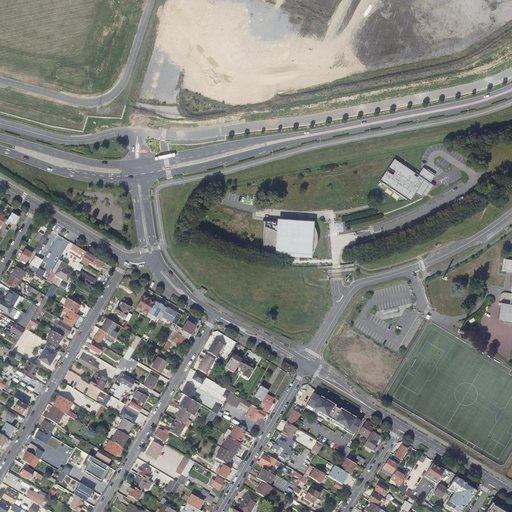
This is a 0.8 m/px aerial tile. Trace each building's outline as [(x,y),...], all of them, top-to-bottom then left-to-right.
[(415,193),(420,197),(422,194),(421,193),(422,192),(423,191),(424,192),(434,176),(423,168),(421,170),(416,178),(413,176),(415,173),(394,160),(388,168),(394,173),(392,175),(392,176),(386,171),(380,181),(407,200),(409,201),(415,193)] [(6,220),(0,230),(0,237),(2,238),(7,231),(4,229),(9,221),(14,225),(18,218),(11,213),(7,220),(6,220)] [(275,251),(274,255),(298,256),(311,257),(312,251),(313,250),(314,249),(315,248),(316,246),(316,242),(317,239),(317,236),(316,233),(316,230),(314,227),(313,225),(314,221),(277,218),(277,222),(262,221),(264,221),(262,250),(260,250),(275,251)] [(38,242),(42,235),(38,232),(34,240),(38,242)] [(77,246),(73,244),(71,248),(75,250),(74,251),(84,257),(84,256),(86,252),(80,248),(79,249),(77,247),(77,246)] [(26,263),(32,253),(24,249),(18,259),(26,263)] [(95,257),(86,252),(84,256),(84,257),(92,262),(94,263),(94,264),(97,266),(97,265),(100,267),(102,263),(95,258),(95,257)] [(53,268),(60,257),(56,254),(52,261),(53,262),(51,266),(53,268)] [(34,255),(30,262),(38,267),(41,269),(45,262),(34,255)] [(511,272),(511,260),(504,259),(502,271),(511,272)] [(54,274),(66,281),(72,271),(66,267),(67,265),(62,261),(54,274)] [(19,280),(20,280),(25,272),(16,266),(11,275),(19,280)] [(78,276),(93,286),(95,282),(93,281),(95,279),(81,271),(81,273),(80,273),(78,276)] [(19,280),(11,275),(6,283),(14,288),(19,280)] [(18,295),(9,289),(2,300),(11,306),(18,295)] [(498,303),(501,303),(501,304),(509,305),(511,294),(504,292),(503,293),(501,293),(500,294),(500,296),(498,303)] [(22,297),(18,295),(11,306),(15,308),(22,297)] [(81,302),(70,295),(63,306),(68,309),(75,313),(80,305),(79,305),(81,302)] [(144,295),(137,307),(148,313),(155,302),(150,299),(149,300),(147,298),(147,297),(144,295)] [(121,301),(115,311),(124,317),(130,307),(121,301)] [(156,301),(155,302),(148,313),(159,319),(161,316),(166,308),(156,301)] [(31,318),(35,311),(38,306),(31,302),(25,314),(31,318)] [(511,305),(509,305),(501,304),(501,303),(498,320),(499,320),(505,321),(511,321),(511,305)] [(176,325),(181,315),(167,307),(166,308),(161,316),(176,325)] [(398,308),(383,312),(384,317),(399,314),(398,308)] [(79,316),(78,315),(75,313),(68,309),(66,312),(67,313),(63,321),(71,326),(75,319),(77,320),(79,316)] [(22,327),(25,328),(31,318),(25,314),(22,312),(16,323),(22,327)] [(117,324),(108,318),(101,330),(110,335),(113,330),(117,324)] [(187,320),(182,328),(190,334),(195,325),(187,320)] [(71,326),(63,321),(62,323),(58,321),(56,325),(59,327),(58,328),(60,330),(61,328),(63,329),(60,335),(62,336),(66,338),(69,333),(71,329),(70,329),(71,326)] [(25,328),(22,327),(20,329),(14,326),(11,330),(21,335),(25,328)] [(187,339),(190,334),(182,328),(179,334),(185,338),(187,339)] [(60,335),(52,330),(46,341),(51,344),(55,347),(62,336),(60,335)] [(228,356),(236,342),(218,331),(215,334),(218,336),(216,339),(225,344),(221,352),(228,356)] [(95,335),(93,338),(99,342),(103,335),(98,332),(96,336),(95,335)] [(180,346),(185,338),(179,334),(176,332),(171,340),(180,346)] [(134,349),(137,344),(140,338),(137,336),(131,347),(134,349)] [(147,341),(140,338),(137,344),(143,348),(147,341)] [(206,351),(214,356),(222,343),(214,339),(206,351)] [(93,341),(89,347),(98,352),(102,346),(93,341)] [(161,350),(165,352),(169,344),(166,342),(161,350)] [(130,356),(136,360),(143,348),(137,344),(134,349),(130,356)] [(36,359),(48,366),(56,353),(45,346),(36,359)] [(11,351),(9,354),(21,362),(22,359),(24,360),(24,359),(11,351)] [(197,369),(205,373),(213,359),(205,354),(200,361),(201,361),(197,369)] [(232,372),(236,366),(240,359),(232,354),(224,367),(232,372)] [(81,363),(95,371),(98,366),(93,364),(95,362),(87,357),(86,359),(81,356),(78,360),(82,362),(81,363)] [(136,360),(130,356),(127,360),(123,368),(131,372),(137,361),(136,360)] [(157,356),(152,366),(161,371),(167,361),(157,356)] [(240,359),(236,366),(245,370),(242,375),(247,378),(255,365),(241,357),(240,359)] [(121,371),(123,368),(127,360),(125,358),(118,370),(121,371)] [(23,372),(32,378),(34,374),(33,374),(37,367),(29,362),(23,372)] [(13,372),(12,370),(13,368),(10,364),(4,368),(9,375),(13,372)] [(191,378),(200,384),(205,376),(195,371),(191,378)] [(106,377),(98,373),(94,380),(92,379),(90,383),(101,390),(106,382),(104,380),(106,377)] [(120,381),(131,387),(135,380),(124,373),(120,381)] [(155,389),(160,380),(154,377),(149,385),(155,389)] [(185,395),(196,401),(198,397),(193,394),(190,392),(192,389),(185,385),(180,392),(185,395)] [(230,391),(233,393),(235,389),(229,385),(226,389),(229,390),(230,391)] [(266,393),(267,390),(260,385),(254,395),(262,400),(266,393)] [(59,395),(67,400),(68,400),(73,403),(75,404),(77,401),(71,397),(75,390),(69,386),(68,389),(66,388),(63,394),(61,393),(59,395)] [(236,406),(241,397),(233,393),(230,391),(225,399),(228,401),(232,404),(236,406)] [(132,408),(139,412),(141,408),(140,407),(146,397),(138,392),(132,402),(134,404),(132,408)] [(14,397),(27,405),(29,401),(22,397),(22,396),(16,393),(14,397)] [(101,405),(103,406),(110,395),(107,393),(101,405)] [(266,393),(262,400),(260,403),(268,408),(271,402),(270,401),(272,398),(266,393)] [(354,434),(361,423),(356,419),(355,419),(356,418),(352,416),(349,415),(349,414),(348,417),(345,415),(347,412),(340,409),(339,410),(335,408),(336,406),(330,402),(328,405),(325,403),(326,401),(324,399),(321,397),(320,398),(314,394),(306,406),(318,412),(317,414),(326,419),(327,417),(334,422),(333,424),(342,429),(343,428),(354,434)] [(74,414),(68,410),(73,403),(68,400),(67,400),(59,395),(54,404),(63,409),(61,411),(64,413),(71,417),(74,414)] [(189,413),(192,415),(199,403),(196,401),(189,398),(185,395),(178,406),(181,408),(189,413)] [(240,406),(244,399),(241,397),(236,406),(239,408),(240,407),(240,406)] [(251,407),(252,404),(244,399),(240,406),(247,409),(249,406),(251,407)] [(21,414),(26,406),(19,401),(14,409),(21,414)] [(215,413),(216,413),(218,411),(220,407),(214,404),(210,410),(215,413)] [(266,413),(252,404),(251,407),(245,415),(255,421),(256,418),(258,419),(259,416),(263,418),(266,413)] [(293,425),(302,411),(300,410),(301,408),(295,405),(286,421),(293,425)] [(61,411),(54,407),(47,418),(57,424),(64,413),(61,411)] [(189,413),(181,408),(174,419),(182,424),(189,413)] [(209,425),(216,413),(215,413),(210,410),(204,421),(205,422),(209,425)] [(2,420),(6,422),(9,424),(14,416),(7,411),(2,420)] [(132,416),(128,415),(126,419),(134,423),(136,419),(138,414),(134,412),(132,416)] [(117,430),(125,435),(132,424),(124,419),(117,430)] [(182,424),(174,419),(168,430),(177,436),(184,425),(182,424)] [(45,421),(40,429),(46,432),(47,433),(49,434),(53,426),(45,421)] [(9,424),(6,422),(1,431),(9,436),(14,427),(9,424)] [(361,432),(368,436),(373,429),(370,427),(371,425),(368,423),(366,425),(365,424),(361,432)] [(228,436),(238,442),(241,438),(239,437),(244,430),(239,427),(234,424),(228,436)] [(290,440),(297,429),(287,424),(281,434),(282,435),(290,440)] [(168,430),(159,426),(154,434),(162,439),(168,430)] [(46,436),(47,433),(46,432),(40,429),(35,437),(36,437),(34,439),(39,442),(41,440),(43,441),(46,443),(49,439),(49,438),(46,436)] [(111,441),(120,447),(127,436),(125,435),(117,430),(111,441)] [(372,432),(365,445),(375,451),(377,447),(376,446),(378,443),(374,441),(376,438),(373,436),(375,433),(372,432)] [(290,440),(282,435),(277,443),(275,442),(270,450),(276,453),(279,450),(282,452),(279,455),(278,457),(283,460),(286,455),(289,451),(294,443),(290,440)] [(238,442),(228,436),(221,447),(231,453),(233,454),(238,446),(240,443),(238,442)] [(111,441),(110,440),(104,449),(115,455),(117,453),(120,447),(111,441)] [(153,459),(160,446),(152,441),(144,454),(153,459)] [(316,455),(321,447),(316,443),(311,452),(316,455)] [(400,459),(407,449),(401,445),(394,455),(400,459)] [(222,461),(225,463),(231,453),(221,447),(215,457),(222,461)] [(341,455),(350,461),(352,458),(348,455),(351,450),(346,447),(341,455)] [(96,455),(109,463),(112,457),(100,449),(96,455)] [(32,455),(27,452),(22,460),(25,462),(28,458),(29,459),(29,458),(31,459),(33,456),(32,455)] [(264,466),(269,469),(276,458),(271,456),(270,458),(263,454),(259,460),(265,464),(264,466)] [(183,469),(189,458),(187,457),(180,468),(183,469)] [(358,457),(355,461),(362,465),(365,461),(358,457)] [(383,466),(392,472),(397,464),(389,458),(383,466)] [(348,475),(349,475),(356,466),(346,460),(340,470),(348,475)] [(222,461),(220,463),(222,465),(220,468),(218,467),(215,472),(225,478),(231,467),(225,463),(222,461)] [(435,465),(432,463),(427,471),(424,477),(426,478),(435,484),(444,470),(435,465)] [(108,469),(98,464),(93,473),(102,478),(108,469)] [(398,464),(392,474),(401,479),(407,470),(398,464)] [(33,471),(25,466),(20,474),(28,479),(33,471)] [(141,466),(137,473),(147,479),(150,475),(148,474),(146,473),(148,470),(141,466)] [(276,473),(269,469),(264,466),(257,477),(262,480),(269,484),(276,473)] [(341,485),(348,475),(340,470),(334,466),(327,477),(337,483),(341,485)] [(310,476),(320,483),(325,475),(314,469),(310,476)] [(147,479),(137,473),(135,477),(135,478),(131,485),(140,490),(147,479)] [(209,484),(218,489),(223,481),(216,476),(212,482),(211,481),(209,484)] [(469,498),(475,489),(471,486),(471,487),(465,484),(466,483),(456,476),(449,487),(450,488),(452,489),(451,490),(454,492),(445,505),(451,508),(457,511),(459,511),(467,500),(468,500),(469,498)] [(255,491),(265,496),(271,486),(269,484),(262,480),(255,491)] [(179,483),(176,481),(174,485),(171,490),(170,491),(173,492),(179,483)] [(375,489),(385,495),(389,490),(387,487),(379,482),(375,489)] [(73,494),(75,496),(84,501),(85,502),(88,498),(89,498),(89,497),(91,498),(93,494),(92,493),(93,491),(79,483),(77,487),(76,490),(73,494)] [(341,485),(337,483),(335,486),(341,491),(344,487),(341,485)] [(441,498),(447,489),(439,484),(433,492),(441,498)] [(125,497),(132,500),(138,490),(130,485),(127,490),(129,491),(125,497)] [(201,496),(211,502),(213,497),(207,494),(208,492),(202,488),(200,491),(203,493),(201,496)] [(312,503),(318,493),(310,488),(304,498),(312,503)] [(6,490),(1,497),(13,504),(17,497),(6,490)] [(376,504),(380,507),(386,499),(374,491),(368,499),(376,504)] [(37,504),(40,506),(45,498),(34,492),(29,499),(34,502),(37,504)] [(245,511),(248,511),(257,498),(248,492),(238,508),(245,511)] [(186,502),(187,503),(190,505),(197,508),(202,500),(191,494),(186,502)] [(84,501),(75,496),(69,507),(73,509),(77,511),(78,511),(81,508),(80,507),(84,501)] [(289,498),(283,506),(287,509),(293,500),(289,498)] [(402,507),(408,510),(412,504),(406,500),(402,507)] [(380,511),(382,509),(380,507),(376,504),(370,501),(365,508),(370,511),(380,511)] [(0,502),(0,511),(5,511),(8,507),(0,502)] [(140,511),(142,510),(129,502),(124,511),(126,511),(140,511)] [(276,511),(279,511),(282,507),(274,502),(270,508),(276,511)] [(163,503),(157,511),(162,511),(165,508),(171,511),(173,511),(174,510),(163,503)] [(506,511),(491,503),(485,511),(506,511)]
